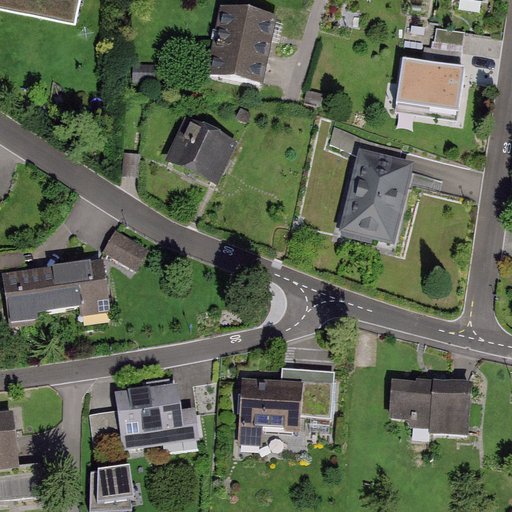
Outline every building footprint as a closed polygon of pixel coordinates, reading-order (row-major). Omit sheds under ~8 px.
[(78,0),(0,0),(0,8),(74,23),(78,0)] [(277,22),(229,12),(215,77),(262,88),(277,22)] [(439,64),(469,69),(471,52),(441,48),(439,64)] [(439,64),(425,62),(418,107),(462,114),(469,69),(439,64)] [(238,150),(194,125),(171,164),(214,189),(238,150)] [(414,170),(359,157),(342,232),(397,244),(414,170)] [(154,253),(123,235),(113,253),(144,271),(154,253)] [(115,267),(8,277),(12,318),(119,308),(115,267)] [(288,386),(248,384),(245,447),(308,450),(309,430),(334,431),(336,377),(288,375),(288,386)] [(405,378),(400,424),(474,432),(479,386),(405,378)] [(188,391),(124,400),(126,412),(97,416),(100,437),(130,432),(133,455),(196,446),(188,391)] [(19,414),(0,416),(0,509),(54,502),(49,466),(26,469),(19,414)] [(99,464),(101,511),(113,511),(138,511),(135,463),(99,464)]
